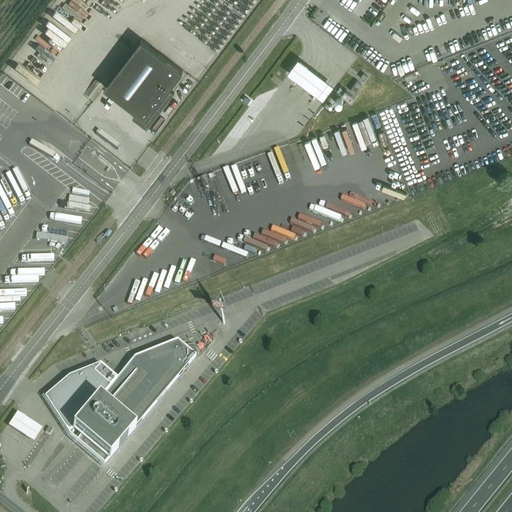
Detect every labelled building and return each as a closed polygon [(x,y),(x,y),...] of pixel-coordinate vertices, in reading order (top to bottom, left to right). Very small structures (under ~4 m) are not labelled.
[(140,38),(104,86),(136,111),(145,118),(150,122),(174,90),(170,86),(182,70),(140,38)] [(333,85),(297,58),(286,73),(322,100),(333,85)] [(378,74),(382,65),(373,61),(369,70),(378,74)] [(357,80),(350,90),(355,93),(362,84),(357,80)] [(66,245),(67,239),(36,234),(35,240),(66,245)] [(133,432),(154,407),(195,358),(195,357),(196,357),(196,356),(196,355),(196,354),(196,353),(195,352),(195,351),(194,350),(193,350),(192,350),(191,349),(190,349),(189,350),(188,350),(187,351),(176,343),(171,345),(171,344),(168,345),(168,346),(154,351),(151,352),(152,352),(151,353),(134,360),(116,380),(100,366),(68,379),(60,386),(44,399),(64,430),(70,435),(72,433),(77,437),(79,439),(107,463),(133,432)] [(42,433),(16,416),(8,429),(33,446),(42,433)]
